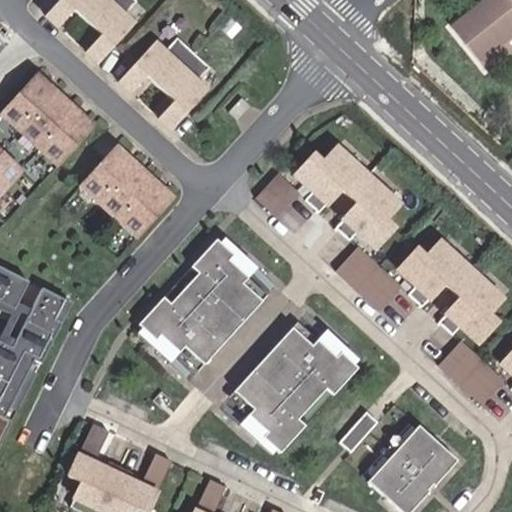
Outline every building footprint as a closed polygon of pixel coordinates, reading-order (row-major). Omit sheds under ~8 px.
[(123,16),(136,2),(133,0),(59,0),(45,16),(58,27),(73,10),(101,36),(85,53),(98,64),(133,25),(123,16)] [(511,0),(507,0),(507,1),(505,0),(486,0),(454,26),(481,59),(511,34),(511,0)] [(489,70),(511,51),(511,34),(481,59),(489,70)] [(205,92),(196,83),(209,69),(176,39),(163,53),(153,44),(118,82),(130,94),(146,77),(173,102),(158,119),(170,130),(205,92)] [(57,165),(91,127),(81,117),(77,121),(69,113),(72,109),(62,100),(59,104),(43,90),(47,86),(36,76),(1,114),(57,165)] [(62,100),(47,86),(43,90),(59,104),(62,100)] [(228,113),(236,120),(249,106),(241,99),(228,113)] [(81,117),(72,109),(69,113),(77,121),(81,117)] [(122,162),(126,158),(115,149),(80,187),(136,238),(171,199),(160,190),(157,193),(148,186),(152,182),(142,173),(138,177),(122,162)] [(383,222),(397,206),(367,178),(336,149),(321,165),(313,157),(294,177),(311,193),(304,201),(317,214),(339,191),(356,206),(334,229),(348,242),(348,241),(356,234),(373,250),(391,230),(383,222)] [(0,192),(20,171),(0,152),(0,192)] [(142,173),(126,158),(122,162),(138,177),(142,173)] [(254,199),(276,219),(298,195),(276,175),(254,199)] [(160,190),(152,182),(148,186),(157,193),(160,190)] [(232,257),(231,256),(215,241),(190,268),(197,274),(169,305),(162,298),(137,326),(153,341),(154,341),(159,336),(178,354),(183,348),(198,332),(192,325),(219,295),(226,301),(241,285),(246,279),(227,262),(232,257)] [(486,316),(500,300),(439,244),(424,260),(416,252),(397,272),(415,288),(407,296),(421,309),(442,285),(459,301),(438,324),(451,337),(452,336),(459,328),(476,344),(495,324),(486,316)] [(378,314),(400,290),(356,249),(334,273),(378,314)] [(246,279),(255,269),(236,251),(231,256),(232,257),(227,262),(246,279)] [(0,304),(13,311),(27,283),(0,268),(0,304)] [(203,366),(261,303),(241,285),(226,301),(219,295),(192,325),(198,332),(183,348),(203,366)] [(52,320),(63,300),(41,288),(10,348),(0,342),(0,441),(10,422),(2,418),(32,361),(39,364),(60,324),(52,320)] [(290,330),(232,394),(252,411),(267,395),(274,401),(301,370),(295,364),(310,348),(290,330)] [(340,355),(344,350),(324,332),(315,342),(334,360),(339,354),(340,355)] [(169,363),(178,354),(159,336),(154,341),(153,341),(149,345),(169,363)] [(324,391),(331,397),(356,370),(340,355),(339,354),(334,360),(315,342),(310,348),(295,364),(301,370),(274,401),(267,395),(252,411),(247,417),(266,434),(261,439),(262,440),(279,455),(303,428),(296,421),(324,391)] [(481,408),(503,384),(481,364),(459,343),(437,367),(481,408)] [(511,353),(500,366),(511,377),(511,388),(510,391),(511,392),(511,353)] [(338,443),(349,453),(376,424),(365,414),(338,443)] [(238,427),(258,445),(262,440),(261,439),(266,434),(247,417),(238,427)] [(128,511),(131,508),(138,511),(145,511),(169,463),(154,455),(142,479),(131,474),(134,467),(110,456),(107,463),(96,457),(107,433),(92,425),(67,477),(80,484),(69,508),(76,511),(128,511)] [(397,511),(410,511),(428,493),(404,472),(409,466),(432,488),(455,463),(417,427),(366,483),(397,511)] [(404,472),(428,493),(432,488),(409,466),(404,472)] [(272,511),(270,511),(269,511),(227,511),(226,511),(212,511),(223,488),(208,481),(192,511),(272,511)]
